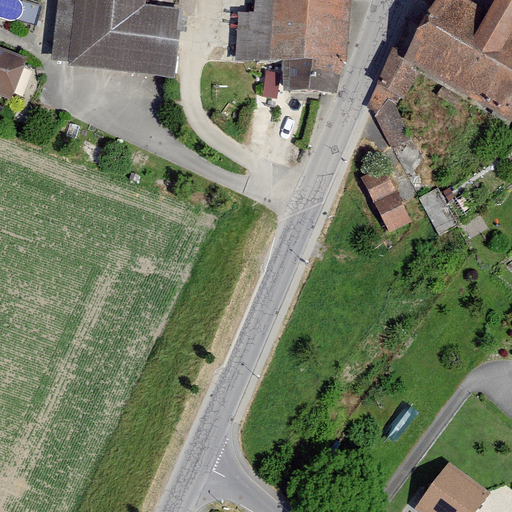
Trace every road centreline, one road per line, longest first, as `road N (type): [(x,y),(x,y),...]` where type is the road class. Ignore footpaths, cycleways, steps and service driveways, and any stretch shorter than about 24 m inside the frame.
road 1 (secondary): [(202,451),(392,0)]
road 2 (unknown): [(20,66),(78,93),(199,175),(222,182),(265,176)]
road 3 (unknown): [(265,176),(203,140),(185,108),(191,0)]
